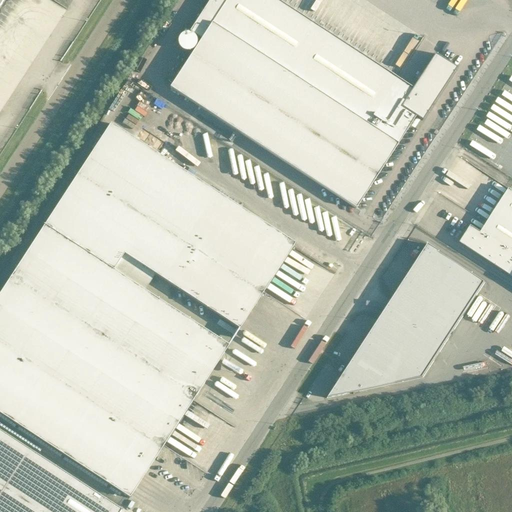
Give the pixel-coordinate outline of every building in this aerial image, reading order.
[(435,54),(413,88),(276,0),(210,0),(189,32),(201,39),(170,88),(356,209),(416,117),(423,121),(435,102),(434,101),(455,69),(444,61),(445,61),(435,54)] [(375,34),(379,37),(384,29),(380,26),(375,34)] [(388,53),(393,54),(397,44),(392,42),(388,53)] [(45,225),(0,293),(0,413),(129,498),(229,346),(144,291),(155,275),(239,329),(294,244),(110,124),(45,225)] [(511,276),(511,190),(510,189),(481,232),(471,226),(460,243),(511,276)] [(341,208),(335,219),(358,232),(364,221),(341,208)] [(422,378),(485,282),(426,244),(391,299),(416,315),(405,332),(380,316),(326,398),(422,378)] [(274,378),(278,368),(267,364),(263,374),(274,378)] [(0,511),(120,511),(121,511),(0,431),(0,511)]
